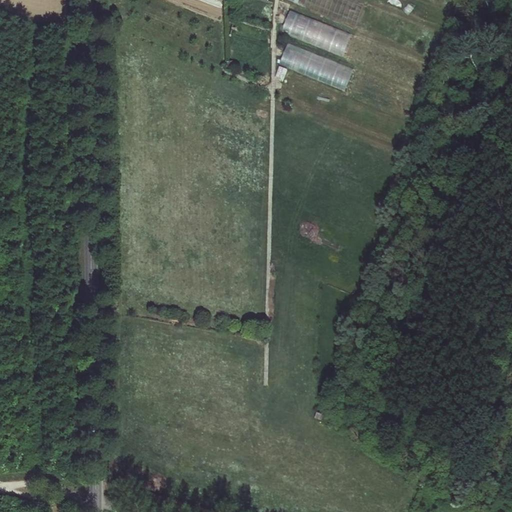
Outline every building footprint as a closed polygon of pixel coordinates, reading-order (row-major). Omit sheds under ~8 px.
[(354,0),(284,0),(285,1),(357,26),(365,4),(354,0)] [(373,10),(365,32),(433,57),(442,35),(373,10)] [(280,35),(423,85),(431,63),(288,12),(280,35)] [(418,93),(286,45),(278,67),(410,115),(418,93)] [(404,143),(412,120),(283,79),(276,103),(404,143)]
